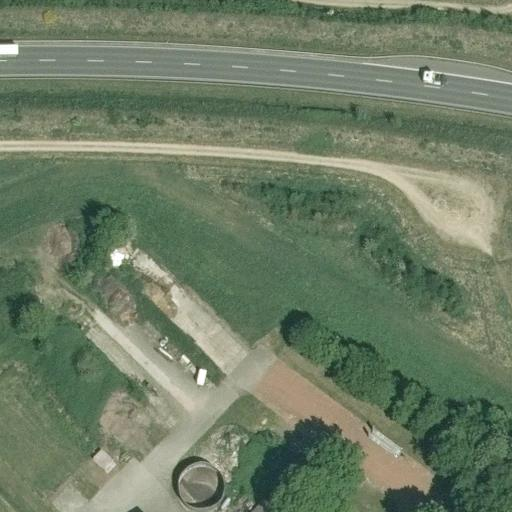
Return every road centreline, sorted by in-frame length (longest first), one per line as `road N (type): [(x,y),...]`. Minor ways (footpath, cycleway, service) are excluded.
road 1 (primary): [(0,62),(307,73),(511,101)]
road 2 (track): [(0,146),(338,163),(449,184),(468,200)]
road 3 (track): [(511,8),(361,0)]
